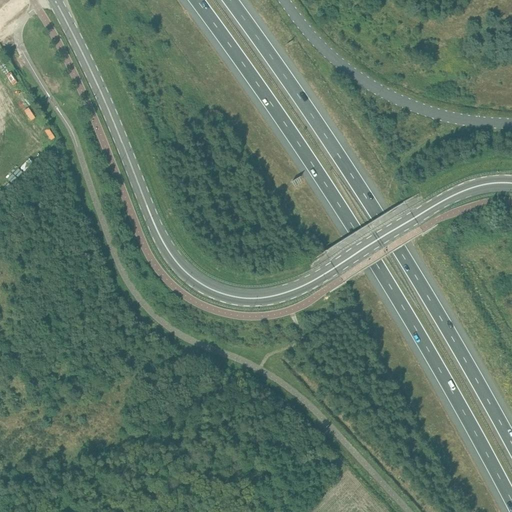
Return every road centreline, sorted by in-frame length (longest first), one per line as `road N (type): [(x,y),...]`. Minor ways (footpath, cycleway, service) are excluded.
road 1 (tertiary): [(511,183),(441,201),(292,291),(258,298),(215,292),(182,269),(158,233),(54,0)]
road 2 (motorway): [(194,0),(293,130),(511,503)]
road 3 (motorway): [(511,446),(357,180),(229,0)]
road 4 (unclassified): [(511,124),(447,116),(390,95),(335,61),(284,0)]
